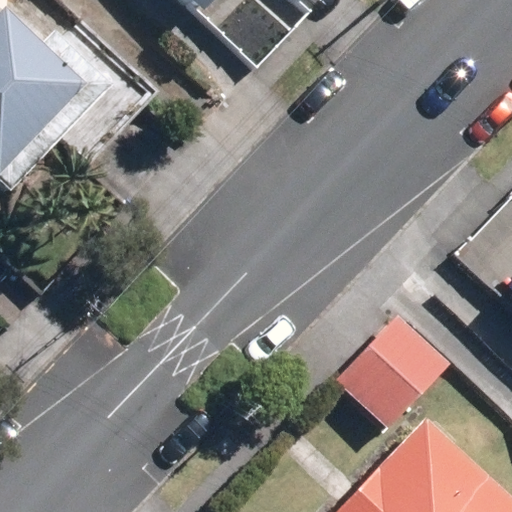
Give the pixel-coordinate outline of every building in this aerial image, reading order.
[(150,0),(177,26),(201,0),(150,0)] [(371,26),(344,0),(319,0),(251,69),(289,108),(371,26)] [(0,193),(102,94),(44,34),(24,54),(0,29),(0,193)] [(511,281),(490,306),(511,325),(511,281)] [(435,366),(382,319),(321,390),(374,436),(435,366)] [(496,511),(414,427),(326,511),(496,511)]
